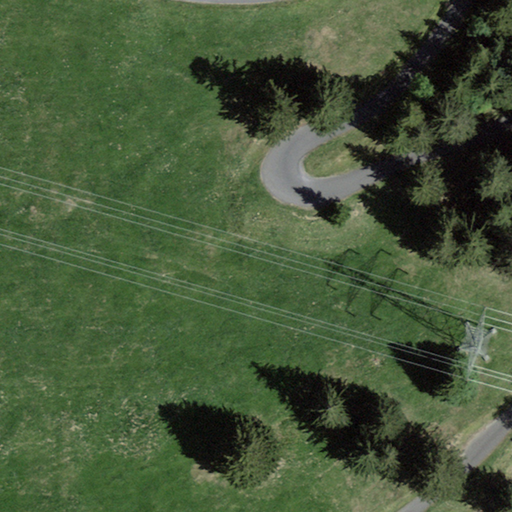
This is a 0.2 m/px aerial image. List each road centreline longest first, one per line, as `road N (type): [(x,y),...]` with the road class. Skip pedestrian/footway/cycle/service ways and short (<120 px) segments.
road 1 (unclassified): [(464,0),(389,96),(314,133),(290,166),(296,181),(328,188),(511,120)]
road 2 (unclassified): [(511,416),(408,511)]
